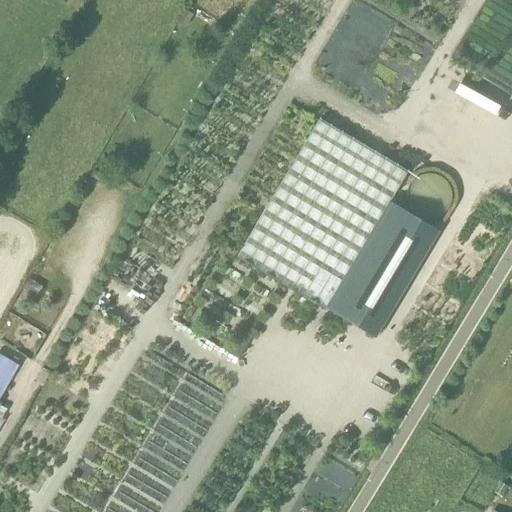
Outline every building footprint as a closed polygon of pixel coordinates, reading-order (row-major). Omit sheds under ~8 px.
[(385,206),(406,173),(319,121),(238,257),(324,309),(326,306),(376,336),(436,236),(385,206)] [(407,198),(407,200),(407,202),(407,204),(407,206),(408,208),(409,210),(410,211),(411,213),(412,215),(413,216),(415,217),(416,219),(418,220),(420,221),(421,222),(423,222),(425,223),(427,223),(429,223),(431,223),(433,223),(435,222),(437,222),(439,221),(440,220),(442,219),(444,218),(445,217),(447,215),(448,214),(449,212),(450,210),(451,208),(451,207),(452,205),(452,203),(452,201),(452,198),(452,196),(452,194),(451,193),(450,191),(449,189),(448,187),(447,185),(446,184),(444,183),(442,181),(441,180),(439,179),(437,179),(435,178),(433,178),(431,177),(429,177),(427,177),(425,178),(424,178),(422,179),(420,179),(418,180),(416,181),(415,183),(413,184),(412,185),(411,187),(410,189),(409,190),(408,192),(407,194),(407,196),(407,198)] [(30,275),(21,286),(34,295),(42,283),(30,275)] [(42,368),(34,382),(39,385),(47,371),(42,368)] [(275,418),(271,427),(298,437),(301,427),(275,418)]
